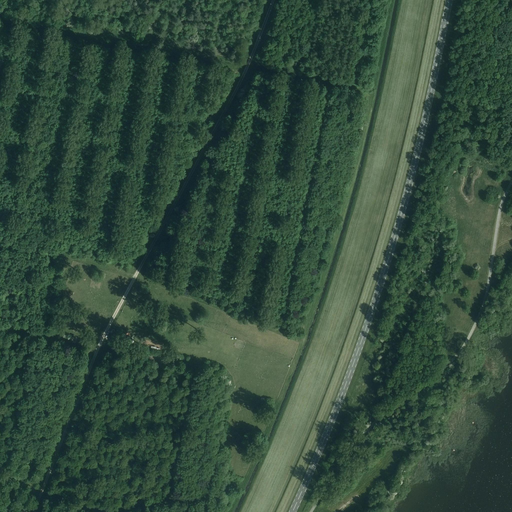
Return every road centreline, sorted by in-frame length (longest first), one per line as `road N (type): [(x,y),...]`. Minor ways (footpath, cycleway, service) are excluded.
road 1 (track): [(33,511),(101,341),(241,79),(273,0)]
road 2 (track): [(229,511),(333,244),(391,0)]
road 3 (primary): [(292,511),(386,264),(449,0)]
road 4 (track): [(0,21),(371,94)]
road 5 (track): [(300,342),(129,272),(0,243)]
road 6 (track): [(200,493),(99,511),(0,472)]
